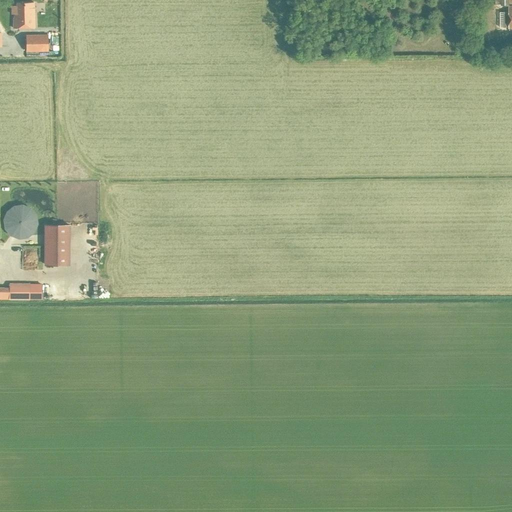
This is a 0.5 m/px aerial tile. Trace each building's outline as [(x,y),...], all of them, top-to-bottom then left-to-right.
[(35,27),(35,3),(18,3),(18,6),(13,6),(13,13),(16,13),(16,17),(15,17),(14,27),(35,27)] [(48,35),(26,35),(26,51),(48,52),(48,35)] [(9,201),(0,222),(0,229),(26,241),(38,214),(9,201)] [(41,264),(68,264),(68,223),(41,224),(41,264)] [(84,227),(84,252),(97,252),(97,227),(84,227)] [(30,283),(9,284),(9,298),(30,298),(30,283)]
